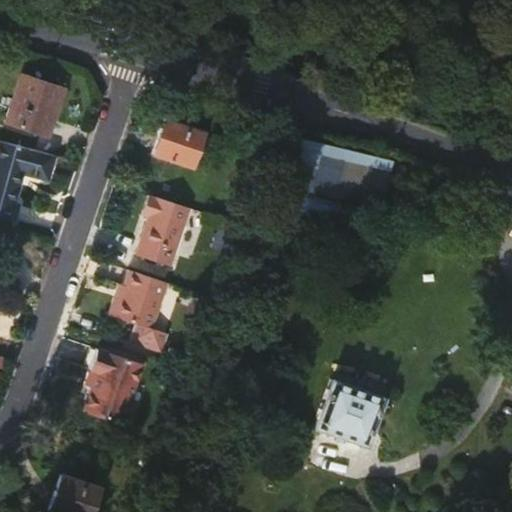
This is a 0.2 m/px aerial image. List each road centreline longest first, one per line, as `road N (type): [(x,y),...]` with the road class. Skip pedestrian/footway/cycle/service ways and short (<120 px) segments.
road 1 (secondary): [(136,56),(264,90),(511,177)]
road 2 (residential): [(136,56),(17,402),(0,424)]
road 3 (track): [(511,61),(369,0)]
road 4 (secondary): [(0,17),(136,56)]
